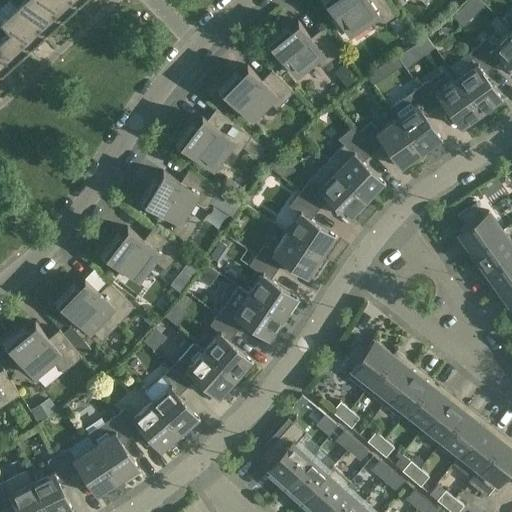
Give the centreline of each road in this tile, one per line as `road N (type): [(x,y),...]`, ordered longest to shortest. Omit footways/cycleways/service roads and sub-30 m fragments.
road 1 (residential): [(0,288),(86,201),(136,122),(246,0)]
road 2 (residential): [(198,462),(305,345),(351,272)]
road 3 (residential): [(511,379),(399,211)]
road 4 (residential): [(351,272),(511,395)]
road 5 (residential): [(399,211),(511,131)]
